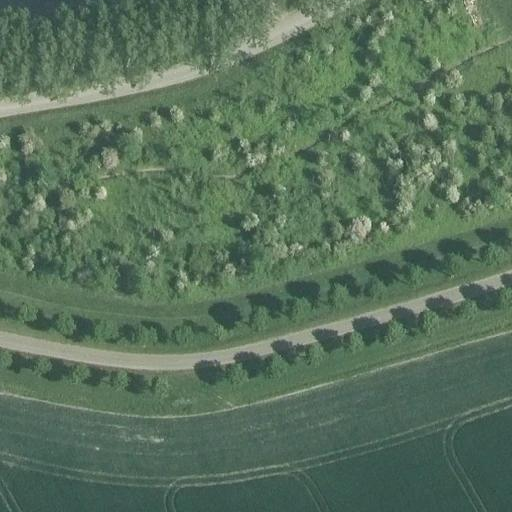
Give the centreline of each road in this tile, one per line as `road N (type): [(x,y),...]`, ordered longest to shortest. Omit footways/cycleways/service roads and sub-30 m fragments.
road 1 (unclassified): [(0,340),(137,365),(230,358),(511,277)]
road 2 (unclassified): [(0,107),(187,70),(342,0)]
